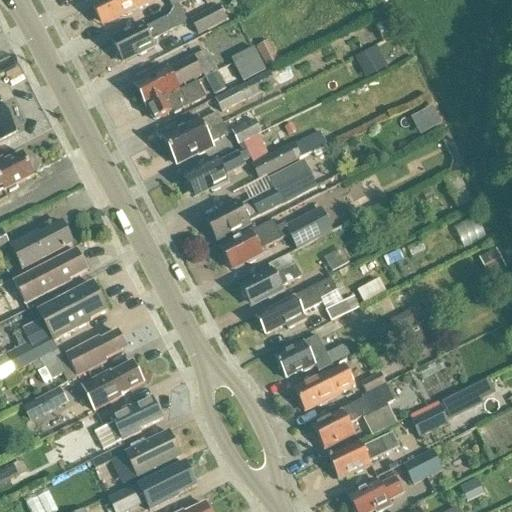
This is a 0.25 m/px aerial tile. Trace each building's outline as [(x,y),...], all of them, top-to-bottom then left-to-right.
[(122,20),(127,20),(155,6),(151,0),(111,0),(92,10),(103,30),(122,20)] [(165,0),(171,12),(193,2),(192,0),(165,0)] [(217,10),(189,24),(196,40),(225,26),(217,10)] [(112,45),(123,66),(138,58),(139,60),(155,52),(151,45),(175,33),(168,20),(145,33),(143,30),(112,45)] [(372,52),(383,74),(393,69),(383,47),(372,52)] [(255,53),(233,64),(244,87),(267,76),(255,53)] [(178,91),(203,79),(194,61),(169,73),(167,71),(150,79),(151,81),(135,90),(145,108),(178,91)] [(267,77),(213,104),(220,118),(274,91),(267,77)] [(178,91),(145,108),(147,112),(148,112),(155,125),(172,116),(173,119),(206,102),(197,86),(180,95),(178,91)] [(1,108),(0,108),(0,144),(16,137),(1,108)] [(170,155),(222,128),(217,117),(201,125),(198,121),(182,129),(183,131),(162,141),(170,155)] [(255,124),(232,135),(238,148),(262,137),(255,124)] [(170,155),(177,169),(197,158),(198,160),(214,152),(212,147),(228,139),(222,128),(170,155)] [(305,140),(311,153),(314,157),(328,150),(319,133),(305,140)] [(183,182),(193,201),(210,193),(212,197),(229,188),(225,180),(245,169),(243,166),(250,163),(252,166),(267,158),(258,140),(238,150),(242,157),(239,158),(239,157),(218,167),(217,164),(183,182)] [(302,158),(311,153),(305,140),(295,145),(302,158)] [(293,148),(250,170),(258,185),(301,164),(293,148)] [(0,197),(34,180),(23,158),(5,167),(3,163),(0,164),(0,197)] [(205,224),(216,246),(250,228),(248,226),(316,191),(304,166),(268,184),(273,194),(241,211),(237,204),(219,214),(220,216),(205,224)] [(458,177),(443,184),(457,212),(472,204),(458,177)] [(332,236),(320,213),(286,231),(284,228),(276,232),(272,226),(221,252),(232,274),(246,266),(247,269),(264,261),(260,254),(289,239),(296,254),(332,236)] [(481,214),(457,226),(468,248),(492,237),(481,214)] [(9,250),(10,252),(22,275),(72,248),(61,226),(40,237),(37,236),(9,250)] [(9,250),(1,233),(0,233),(0,256),(10,252),(9,250)] [(505,272),(496,254),(482,262),(491,280),(505,272)] [(86,275),(76,255),(14,287),(25,309),(70,285),(69,283),(86,275)] [(267,269),(269,273),(255,280),(256,282),(240,291),(250,311),(267,302),(268,305),(284,297),(282,292),(301,282),(289,258),(267,269)] [(369,304),(392,293),(386,280),(363,291),(369,304)] [(288,334),(306,325),(303,317),(322,307),(320,304),(336,295),(330,283),(294,301),(294,300),(268,313),(269,315),(256,322),(265,339),(285,329),(288,334)] [(89,325),(107,316),(92,288),(38,316),(41,322),(23,332),(30,346),(6,359),(16,377),(40,364),(57,355),(52,347),(89,328),(89,325)] [(355,300),(326,315),(331,326),(360,311),(355,300)] [(418,313),(396,321),(401,332),(422,324),(418,313)] [(88,348),(66,360),(77,382),(106,366),(105,364),(126,353),(117,336),(92,349),(88,348)] [(301,375),(304,376),(315,370),(318,376),(331,370),(316,341),(304,347),(303,345),(291,351),(292,354),(275,362),(286,383),(301,375)] [(122,398),(144,387),(133,366),(111,377),(110,376),(92,385),(98,398),(88,403),(94,415),(123,400),(122,398)] [(304,416),(354,390),(344,370),(324,379),(294,394),(304,416)] [(366,399),(385,388),(380,378),(361,388),(366,399)] [(363,423),(388,411),(387,409),(394,406),(385,388),(366,399),(362,401),(363,403),(342,414),(328,421),(330,423),(313,432),(324,454),(354,438),(349,428),(362,422),(363,423)] [(60,391),(34,405),(43,421),(69,407),(60,391)] [(104,454),(141,436),(140,434),(162,423),(151,402),(129,412),(128,410),(109,420),(113,426),(95,435),(104,454)] [(439,410),(411,424),(420,441),(448,427),(439,410)] [(126,457),(138,482),(181,461),(169,436),(147,447),(143,445),(131,451),(132,454),(126,457)] [(355,478),(371,471),(369,466),(399,452),(392,437),(362,451),(360,447),(328,462),(339,483),(354,476),(355,478)] [(411,489),(441,474),(432,455),(402,470),(411,489)] [(179,499),(196,490),(185,467),(139,490),(138,489),(108,503),(112,511),(133,511),(145,506),(148,511),(155,511),(178,501),(179,499)] [(0,489),(17,481),(11,470),(0,475),(0,489)] [(389,511),(391,511),(387,505),(402,497),(394,482),(380,490),(377,486),(348,501),(354,511),(389,511)] [(458,492),(467,508),(484,500),(474,483),(458,492)] [(35,511),(63,511),(64,511),(54,490),(31,501),(35,511)]
